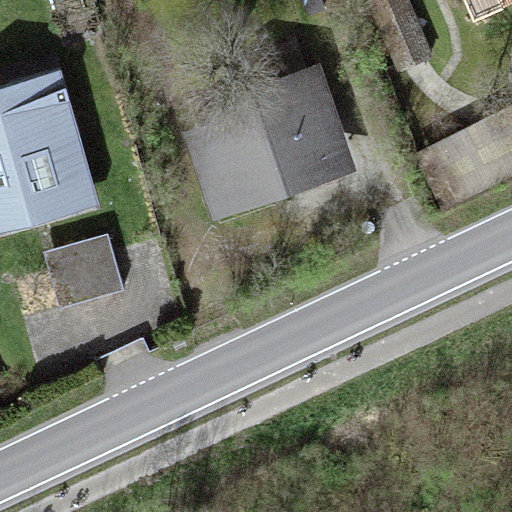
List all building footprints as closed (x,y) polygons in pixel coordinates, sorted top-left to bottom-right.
[(405,0),(372,0),(398,63),(427,51),(405,0)] [(57,60),(0,77),(0,223),(97,194),(57,60)] [(309,76),(252,95),(256,106),(226,116),(229,127),(199,137),(221,202),(285,180),(282,172),(336,153),(309,76)] [(511,111),(418,158),(441,206),(511,171),(511,111)] [(72,302),(123,288),(107,232),(56,246),(72,302)]
